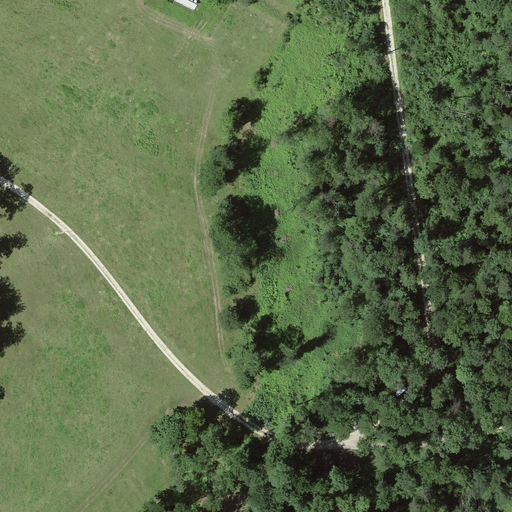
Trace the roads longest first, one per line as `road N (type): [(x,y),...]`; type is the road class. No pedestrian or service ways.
road 1 (track): [(219,400),(231,373),(196,175),(209,63),(205,47),(166,20)]
road 2 (track): [(429,364),(384,0)]
road 3 (track): [(237,416),(161,346),(73,235),(0,178)]
road 4 (track): [(511,425),(435,443),(342,442)]
